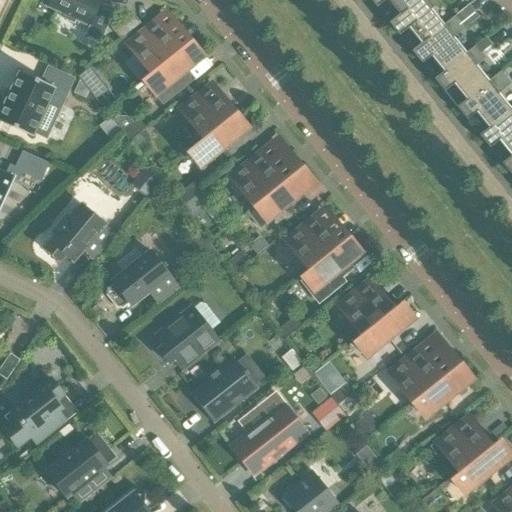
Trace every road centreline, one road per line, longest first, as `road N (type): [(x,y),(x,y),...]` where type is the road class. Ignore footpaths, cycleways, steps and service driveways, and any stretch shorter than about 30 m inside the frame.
road 1 (unclassified): [(215,0),(511,372)]
road 2 (residential): [(0,277),(45,296),(76,325),(226,511)]
